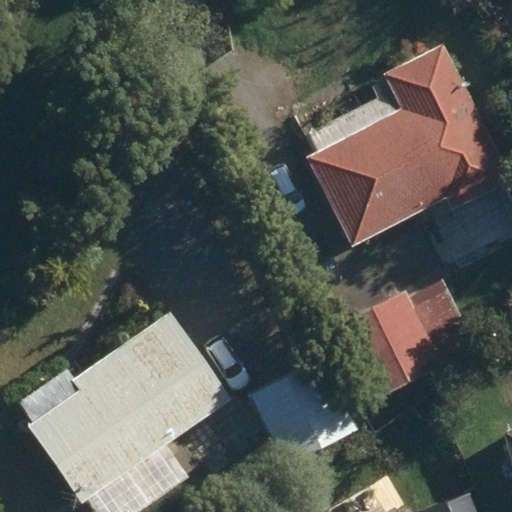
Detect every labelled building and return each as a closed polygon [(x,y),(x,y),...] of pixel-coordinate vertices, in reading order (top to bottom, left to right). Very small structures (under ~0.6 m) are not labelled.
[(308,157),(353,243),(448,196),(453,208),(511,178),(511,177),(443,44),(387,74),(404,108),(308,157)] [(336,325),(373,399),(477,348),(439,273),(336,325)] [(31,424),(82,499),(230,399),(171,313),(76,377),(68,365),(19,397),(36,422),(31,424)] [(250,397),(286,467),(359,428),(325,360),(250,397)] [(420,511),(475,511),(466,491),(420,511)]
